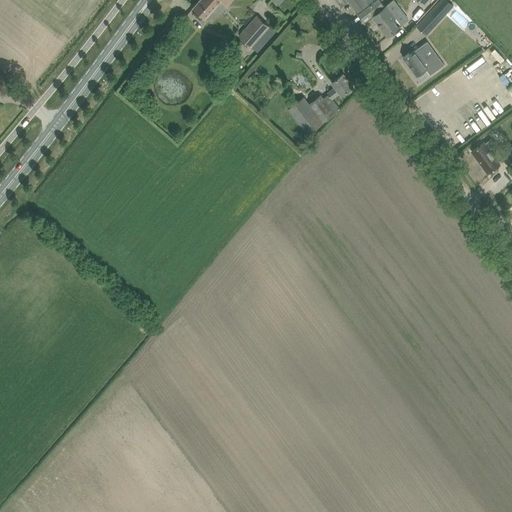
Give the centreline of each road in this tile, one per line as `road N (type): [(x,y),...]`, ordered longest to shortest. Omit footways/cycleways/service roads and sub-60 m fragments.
road 1 (unclassified): [(511,252),(320,0)]
road 2 (primary): [(0,195),(130,27)]
